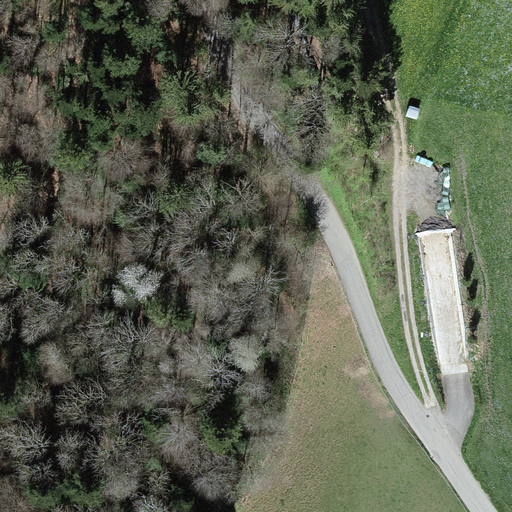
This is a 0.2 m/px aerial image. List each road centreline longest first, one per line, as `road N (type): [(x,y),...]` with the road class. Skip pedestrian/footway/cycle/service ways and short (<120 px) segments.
road 1 (unclassified): [(201,0),(248,109),(324,217),(401,400),(483,511)]
road 2 (track): [(452,469),(416,367),(402,275),(399,130),(377,0)]
road 3 (track): [(301,0),(319,71),(355,64),(385,30)]
